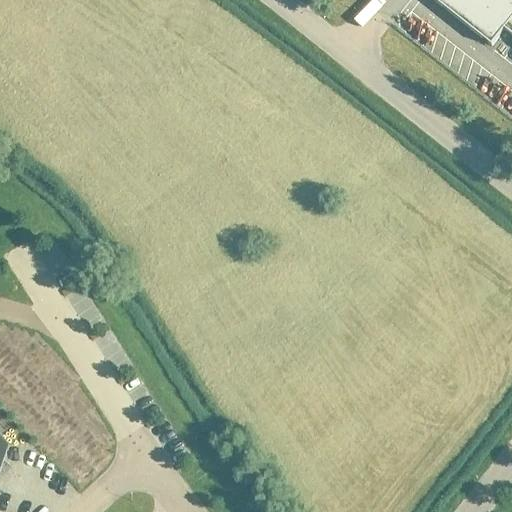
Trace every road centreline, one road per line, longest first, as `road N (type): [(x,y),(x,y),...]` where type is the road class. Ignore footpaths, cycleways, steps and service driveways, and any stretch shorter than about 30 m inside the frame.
road 1 (unclassified): [(511,184),(277,0)]
road 2 (unclassified): [(146,454),(19,250)]
